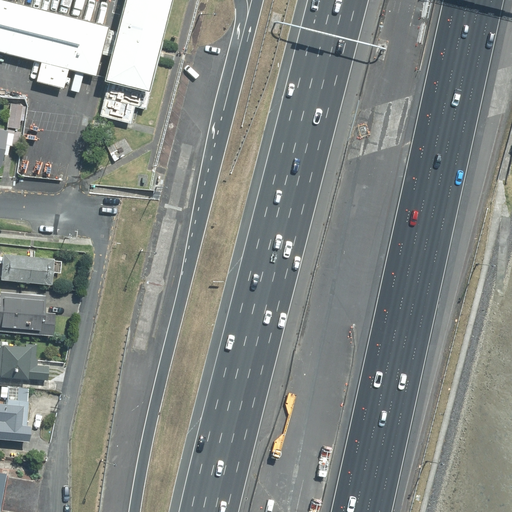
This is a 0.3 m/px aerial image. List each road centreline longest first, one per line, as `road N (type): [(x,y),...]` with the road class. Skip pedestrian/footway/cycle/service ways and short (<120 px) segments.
road 1 (motorway): [(227,511),(357,0)]
road 2 (motorway): [(136,511),(161,377),(256,0)]
road 3 (motorway): [(470,0),(355,511)]
road 4 (residential): [(0,204),(83,213),(99,232),(61,433),(61,511)]
